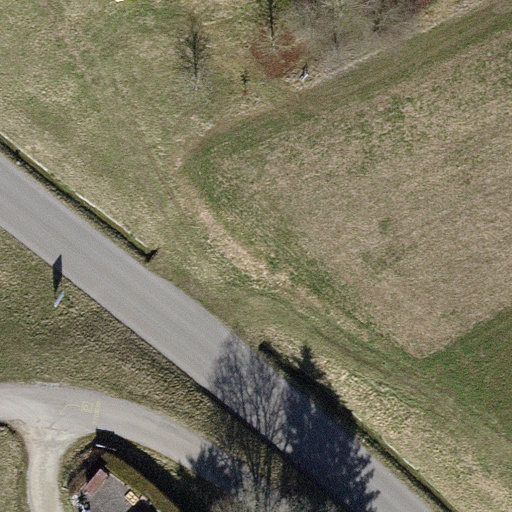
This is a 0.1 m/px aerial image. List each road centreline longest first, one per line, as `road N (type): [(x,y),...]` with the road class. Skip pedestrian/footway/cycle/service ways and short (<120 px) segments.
road 1 (tertiary): [(400,511),(0,188)]
road 2 (unclassified): [(282,511),(200,436),(66,391),(0,394)]
road 3 (track): [(49,511),(48,451),(66,391)]
